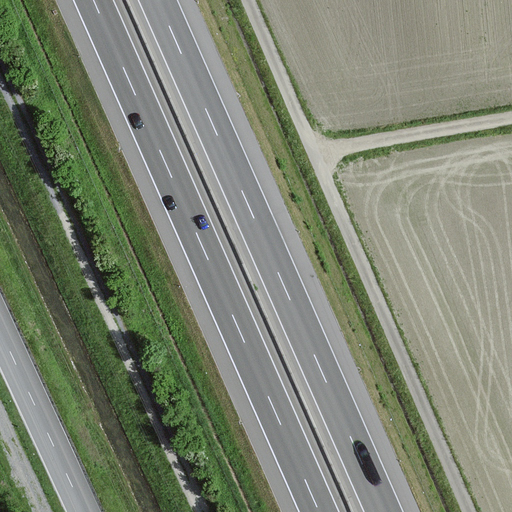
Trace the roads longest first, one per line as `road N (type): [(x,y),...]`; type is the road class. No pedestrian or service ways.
road 1 (motorway): [(93,0),(319,511)]
road 2 (motorway): [(383,511),(158,0)]
road 3 (track): [(201,511),(0,69)]
road 4 (unclassified): [(470,511),(314,150)]
road 5 (unclassified): [(511,116),(314,150)]
road 6 (tertiary): [(0,331),(83,511)]
road 7 (unclassified): [(314,150),(249,0)]
